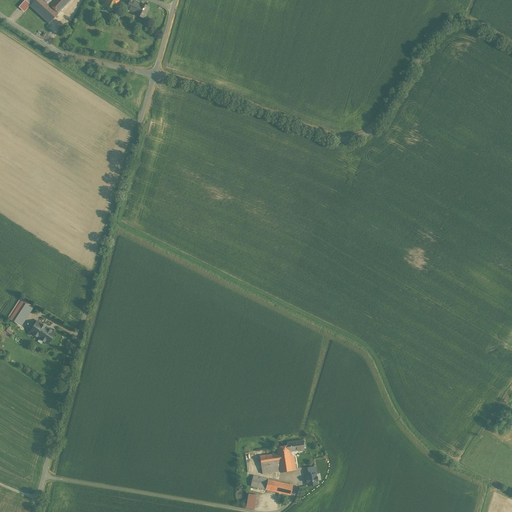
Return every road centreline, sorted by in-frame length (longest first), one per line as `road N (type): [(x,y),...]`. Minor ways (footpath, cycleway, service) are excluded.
road 1 (unclassified): [(33,511),(154,74)]
road 2 (unclassified): [(511,39),(476,19),(453,18),(376,120),(346,135),(154,74)]
road 3 (unclassified): [(154,74),(58,50),(0,12)]
